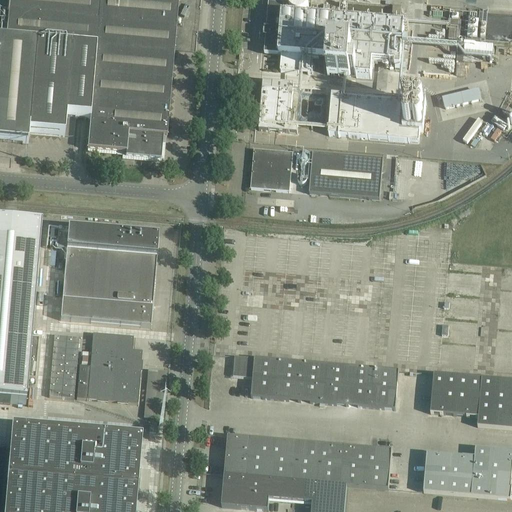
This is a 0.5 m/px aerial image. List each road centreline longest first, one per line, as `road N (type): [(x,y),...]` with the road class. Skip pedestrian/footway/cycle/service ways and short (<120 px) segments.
road 1 (unclassified): [(173,511),(200,197)]
road 2 (unknown): [(445,151),(206,133)]
road 3 (unclassified): [(200,197),(0,179)]
road 4 (unclassified): [(200,197),(217,0)]
road 5 (unknown): [(247,72),(411,81)]
